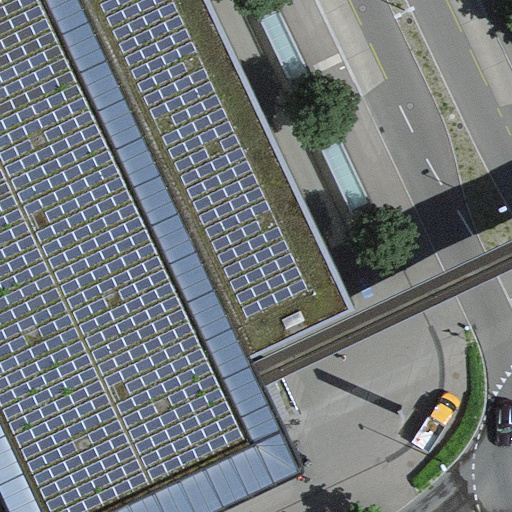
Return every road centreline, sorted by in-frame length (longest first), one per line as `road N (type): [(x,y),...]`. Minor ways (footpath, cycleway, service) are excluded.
road 1 (unclassified): [(350,0),(511,358)]
road 2 (unclassified): [(511,172),(429,0)]
